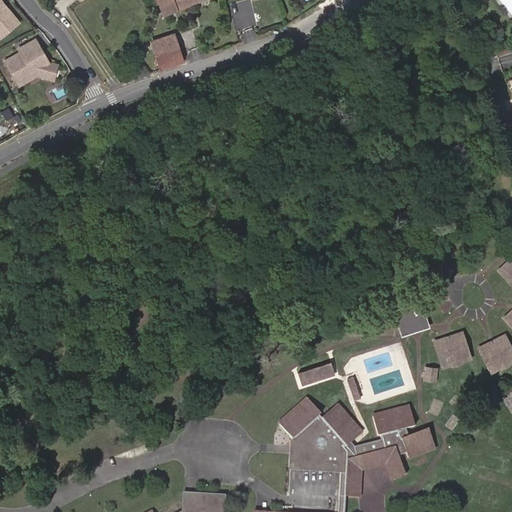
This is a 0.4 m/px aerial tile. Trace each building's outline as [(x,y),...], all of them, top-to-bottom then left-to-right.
[(0,0),(0,37),(19,23),(0,0)] [(157,0),(165,17),(190,6),(187,0),(157,0)] [(256,13),(239,16),(241,27),(258,24),(256,13)] [(167,52),(178,49),(174,35),(162,39),(167,52)] [(56,77),(58,68),(56,64),(50,62),(49,63),(45,55),(46,55),(37,39),(19,49),(21,52),(6,61),(20,85),(29,80),(27,76),(35,72),(56,77)] [(167,52),(162,39),(152,43),(156,56),(167,52)] [(156,56),(161,70),(183,62),(178,49),(167,52),(156,56)] [(29,80),(38,75),(55,80),(56,77),(35,72),(27,76),(29,80)] [(511,268),(511,269),(507,264),(499,271),(511,284),(511,268)] [(427,325),(420,303),(394,311),(402,333),(427,325)] [(470,358),(462,333),(452,336),(454,343),(447,345),(445,339),(435,342),(443,367),(453,364),(452,362),(459,360),(460,362),(470,358)] [(454,343),(452,336),(445,339),(447,345),(454,343)] [(511,362),(511,350),(505,336),(495,341),(498,348),(492,351),(489,344),(479,349),(491,373),(500,368),(500,366),(506,363),(507,365),(511,362)] [(498,348),(495,341),(489,344),(492,351),(498,348)] [(302,385),(336,375),(332,363),(299,373),(302,385)] [(434,381),(436,369),(427,368),(425,380),(434,381)] [(355,385),(356,384),(353,376),(353,377),(348,379),(350,386),(353,393),(356,392),(354,385),(355,385)] [(361,397),(356,384),(355,385),(354,385),(356,392),(353,393),(355,399),(361,397)] [(344,511),(346,497),(360,497),(362,471),(385,465),(390,480),(405,474),(399,456),(406,453),(409,460),(435,450),(428,430),(409,437),(405,428),(414,426),(409,406),(373,416),(378,436),(380,435),(382,440),(355,447),(351,443),(362,433),(337,404),(322,418),(319,415),(321,414),(307,398),(279,423),(293,439),(292,468),(341,472),(338,511),(224,511),(226,496),(195,495),(194,507),(184,511),(153,511),(151,511),(344,511)] [(184,511),(194,507),(195,495),(184,494),(181,511),(184,511)]
